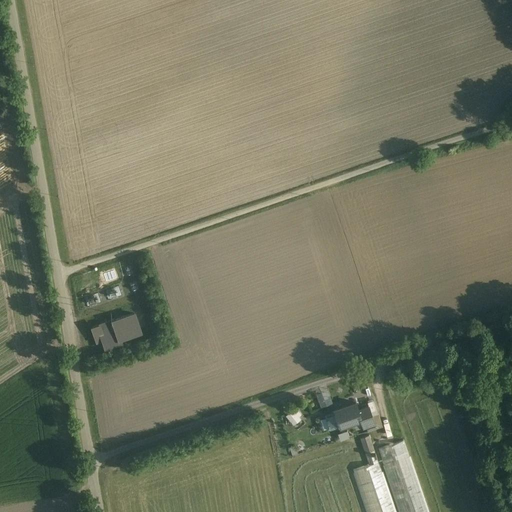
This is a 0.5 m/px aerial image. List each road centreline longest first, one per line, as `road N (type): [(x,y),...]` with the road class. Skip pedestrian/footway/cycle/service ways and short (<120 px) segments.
road 1 (unclassified): [(511,123),(57,276)]
road 2 (unclassified): [(384,364),(90,461)]
road 3 (unclassified): [(9,0),(57,276)]
road 4 (unclassified): [(57,276),(90,461)]
road 5 (track): [(511,321),(384,364)]
